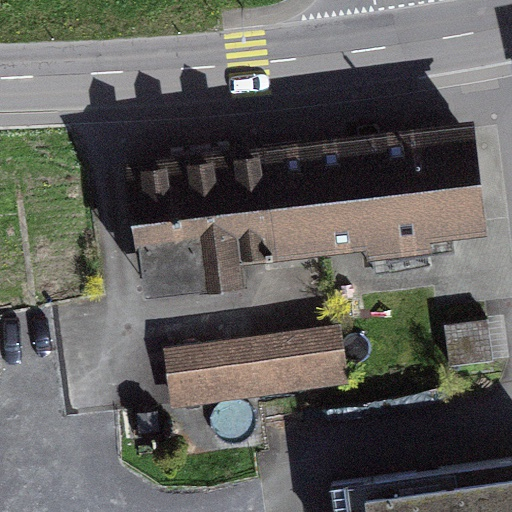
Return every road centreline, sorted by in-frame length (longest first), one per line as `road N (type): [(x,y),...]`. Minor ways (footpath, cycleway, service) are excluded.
road 1 (primary): [(381,49),(120,76),(0,79)]
road 2 (primary): [(511,26),(381,49)]
